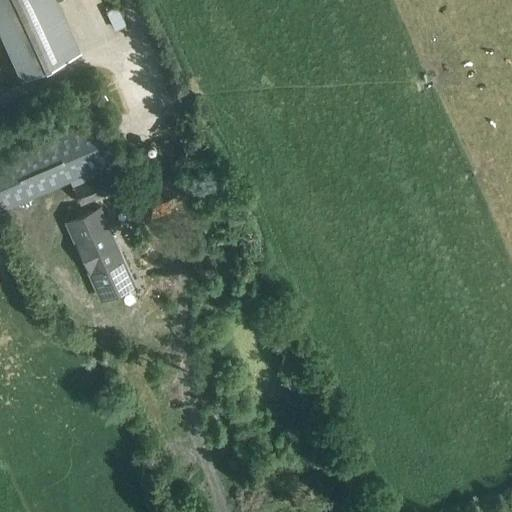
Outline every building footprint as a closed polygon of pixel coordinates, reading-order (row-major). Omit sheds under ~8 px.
[(58,0),(0,0),(0,32),(21,78),(81,50),(58,0)] [(121,0),(94,0),(101,17),(124,6),(121,0)] [(127,0),(136,18),(146,14),(140,0),(127,0)] [(5,150),(6,153),(0,155),(0,195),(4,205),(72,177),(81,200),(132,179),(104,112),(17,148),(16,146),(5,150)] [(181,134),(185,152),(199,149),(195,132),(181,134)] [(179,159),(172,144),(137,159),(144,175),(179,159)] [(150,217),(200,194),(189,171),(168,181),(165,175),(137,188),(150,217)] [(134,281),(99,204),(67,219),(102,295),(134,281)] [(0,363),(49,344),(23,280),(11,284),(3,264),(0,265),(0,363)]
